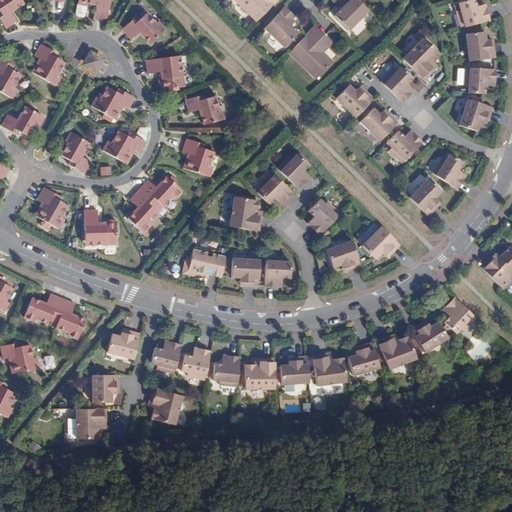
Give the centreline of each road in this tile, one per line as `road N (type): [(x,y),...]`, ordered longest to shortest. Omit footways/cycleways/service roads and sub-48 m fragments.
road 1 (residential): [(0,242),(158,305),(247,322),(313,321),(378,301),(424,275),(478,223),(507,176)]
road 2 (residential): [(34,172),(90,186),(121,183),(145,166),(157,130),(151,104),(108,41)]
